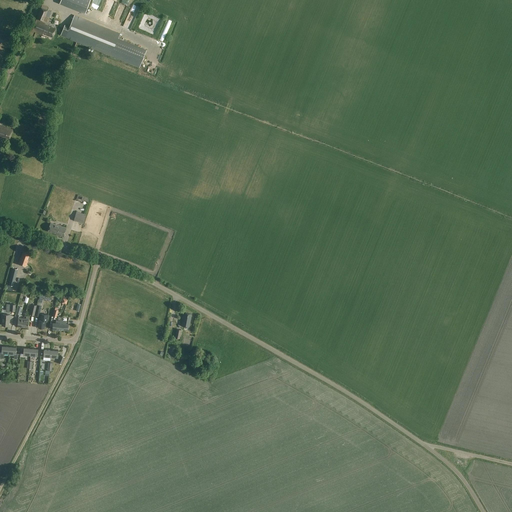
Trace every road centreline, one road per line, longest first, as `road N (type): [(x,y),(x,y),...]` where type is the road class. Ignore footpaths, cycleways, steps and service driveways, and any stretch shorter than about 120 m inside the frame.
road 1 (unclassified): [(424,444),(153,283),(97,261)]
road 2 (track): [(76,340),(0,490)]
road 3 (unclassified): [(0,336),(76,340),(97,261)]
